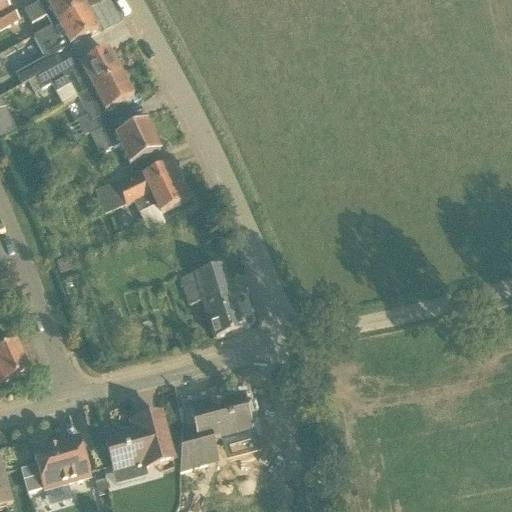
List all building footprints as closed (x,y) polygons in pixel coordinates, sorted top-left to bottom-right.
[(0,0),(0,13),(10,8),(5,0),(0,0)] [(43,35),(85,12),(78,0),(49,0),(30,11),(24,14),(31,27),(46,19),(52,29),(42,35),(43,35)] [(10,9),(10,8),(0,13),(0,34),(20,23),(12,9),(10,9)] [(56,58),(97,35),(85,12),(43,35),(33,40),(46,63),(56,58)] [(78,100),(120,77),(108,54),(78,70),(73,61),(46,75),(52,87),(56,95),(71,87),(78,100)] [(22,87),(27,84),(46,75),(39,63),(15,76),(22,87)] [(34,97),(52,87),(46,75),(27,84),(34,97)] [(85,138),(111,129),(105,117),(133,102),(120,77),(78,100),(88,120),(77,126),(84,138),(85,138)] [(2,100),(0,101),(0,140),(17,132),(2,100)] [(160,155),(146,126),(116,140),(111,129),(85,138),(94,159),(99,156),(100,158),(120,148),(130,168),(160,155)] [(177,178),(172,166),(142,180),(143,181),(119,192),(116,186),(96,194),(106,217),(125,209),(126,210),(134,206),(139,216),(156,208),(159,217),(189,203),(182,188),(178,178),(177,178)] [(67,260),(57,264),(60,275),(71,272),(67,260)] [(242,333),(222,269),(181,281),(189,308),(204,303),(215,341),(242,333)] [(29,375),(17,345),(0,352),(0,386),(2,385),(2,386),(29,375)] [(253,433),(243,399),(211,407),(210,403),(189,408),(196,432),(183,436),(181,476),(183,475),(184,480),(193,477),(192,473),(208,468),(201,447),(213,444),(253,433)] [(142,466),(143,472),(173,464),(160,418),(131,426),(133,433),(104,441),(113,474),(142,466)] [(27,496),(44,492),(89,480),(78,440),(62,444),(64,449),(34,457),(37,469),(21,473),(27,496)] [(0,511),(14,507),(0,461),(0,511)]
